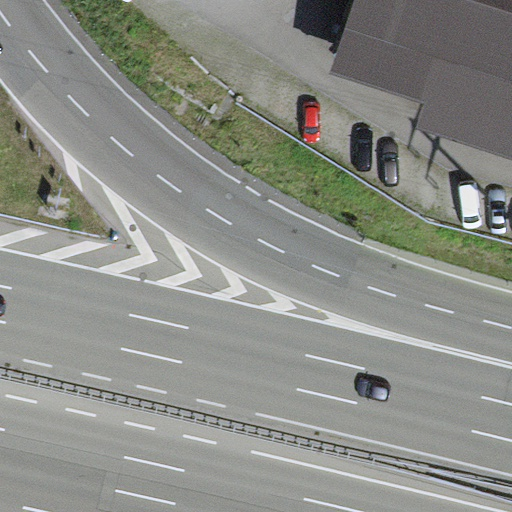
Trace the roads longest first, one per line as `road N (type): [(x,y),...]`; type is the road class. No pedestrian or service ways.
road 1 (motorway): [(511,327),(326,270),(219,216),(121,145),(0,10)]
road 2 (motorway): [(511,421),(0,301)]
road 3 (motorway): [(0,447),(280,511)]
